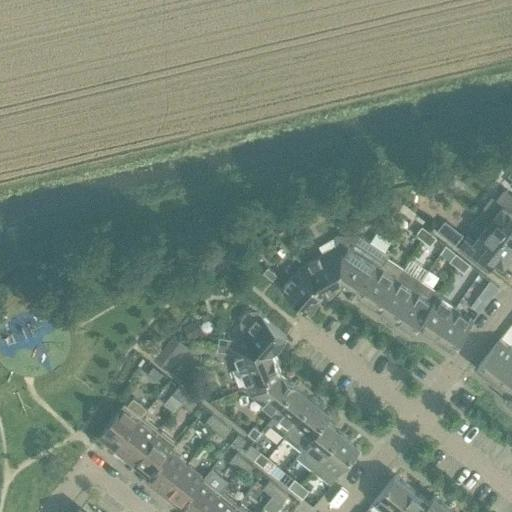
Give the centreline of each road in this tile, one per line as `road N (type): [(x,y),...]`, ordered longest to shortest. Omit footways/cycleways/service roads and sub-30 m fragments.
road 1 (residential): [(422,418),(298,324)]
road 2 (residential): [(422,418),(511,302)]
road 3 (residential): [(50,511),(86,467),(139,511)]
road 4 (residential): [(343,511),(422,418)]
